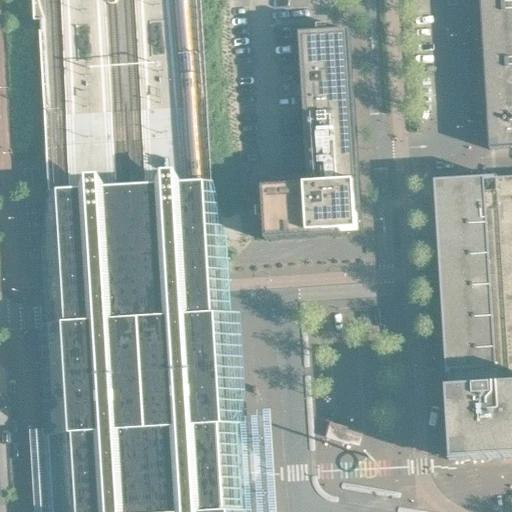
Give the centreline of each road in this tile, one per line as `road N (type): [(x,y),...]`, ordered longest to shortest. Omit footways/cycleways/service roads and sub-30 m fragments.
road 1 (unclassified): [(284,299),(0,315)]
road 2 (unclassified): [(373,0),(380,145)]
